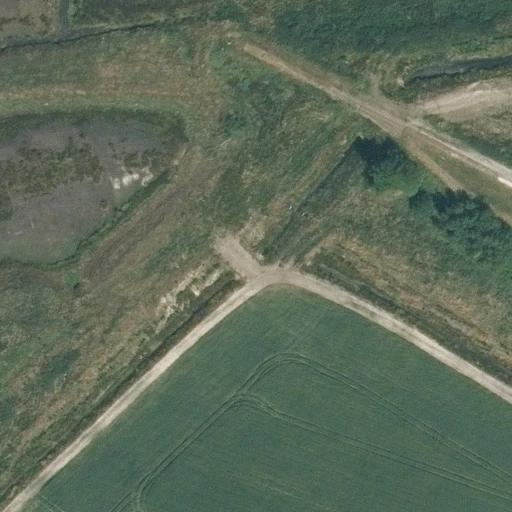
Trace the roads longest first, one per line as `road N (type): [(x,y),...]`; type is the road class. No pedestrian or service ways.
road 1 (track): [(511,180),(300,74)]
road 2 (track): [(371,110),(462,192),(511,220)]
